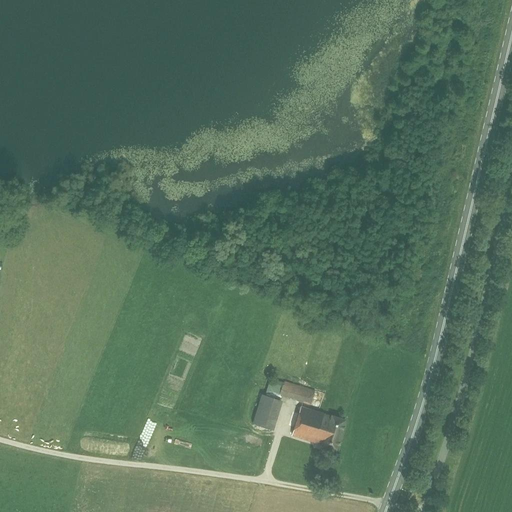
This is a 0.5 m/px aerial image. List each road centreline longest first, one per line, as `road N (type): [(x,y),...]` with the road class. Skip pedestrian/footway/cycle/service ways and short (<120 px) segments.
road 1 (primary): [(387,503),(422,402),(511,33)]
road 2 (residential): [(387,503),(0,439)]
road 3 (unclassified): [(424,511),(511,184)]
